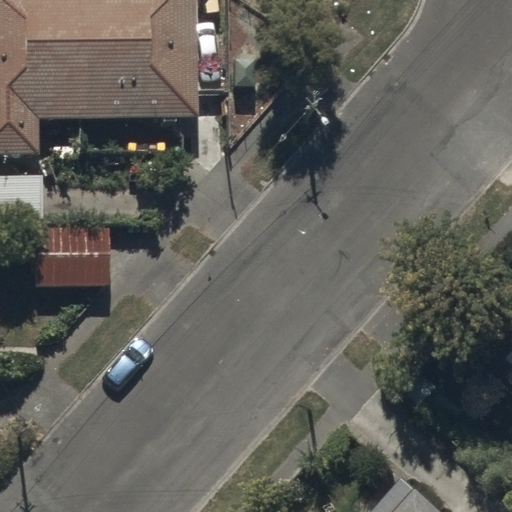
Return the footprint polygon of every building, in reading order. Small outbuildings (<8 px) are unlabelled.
[(190,0),(0,0),(0,165),(38,166),(37,130),(191,129),(190,0)] [(0,182),(0,226),(45,227),(45,183),(0,182)] [(34,240),(33,294),(109,295),(109,240),(34,240)] [(511,396),(511,414),(508,419),(511,422),(511,369),(499,384),(511,396)] [(435,511),(407,487),(385,511),(435,511)]
